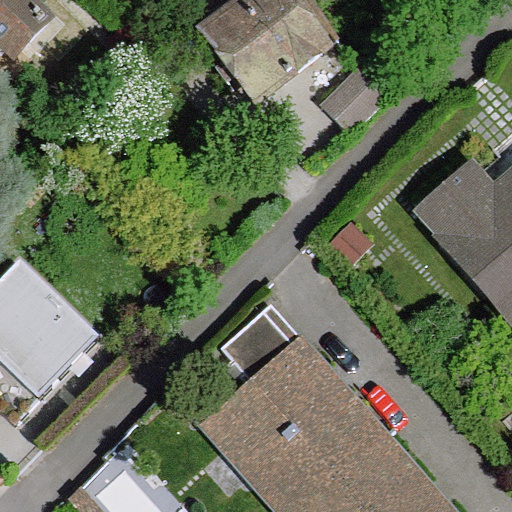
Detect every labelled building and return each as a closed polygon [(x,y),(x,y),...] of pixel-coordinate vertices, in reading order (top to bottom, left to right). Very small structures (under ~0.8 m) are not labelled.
[(22,0),(0,0),(0,85),(55,32),(22,0)] [(284,0),(251,0),(197,43),(258,119),(333,60),(284,0)] [(387,109),(359,80),(323,115),(352,144),(387,109)] [(475,156),(413,208),(511,327),(511,161),(493,178),(475,156)] [(93,348),(20,278),(0,298),(0,374),(34,408),(93,348)] [(441,511),(270,317),(221,359),(251,392),(201,435),(269,511),(441,511)]
